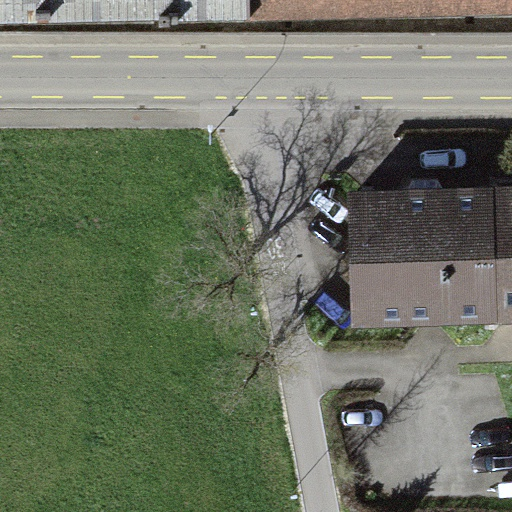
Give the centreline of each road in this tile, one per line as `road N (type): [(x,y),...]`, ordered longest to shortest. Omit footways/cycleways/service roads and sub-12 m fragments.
road 1 (residential): [(257,76),(296,374),(324,511)]
road 2 (primary): [(0,75),(257,76)]
road 3 (primary): [(257,76),(511,74)]
